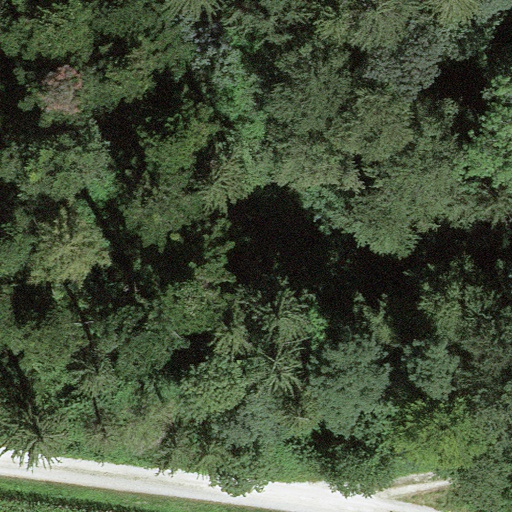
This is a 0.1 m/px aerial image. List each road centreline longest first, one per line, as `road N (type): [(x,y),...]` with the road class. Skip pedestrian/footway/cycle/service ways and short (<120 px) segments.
road 1 (track): [(322,511),(0,461)]
road 2 (track): [(511,460),(284,506)]
